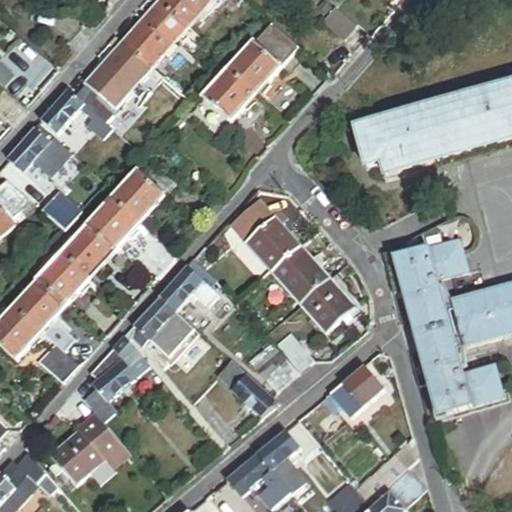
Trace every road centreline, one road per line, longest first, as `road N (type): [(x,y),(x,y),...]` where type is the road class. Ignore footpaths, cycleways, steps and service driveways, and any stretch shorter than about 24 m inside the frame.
road 1 (residential): [(275,155),(0,465)]
road 2 (residential): [(177,511),(392,330)]
road 3 (residential): [(275,155),(371,266),(392,330)]
road 4 (residential): [(420,0),(275,155)]
road 5 (residential): [(0,156),(134,0)]
road 6 (residential): [(392,330),(443,511)]
